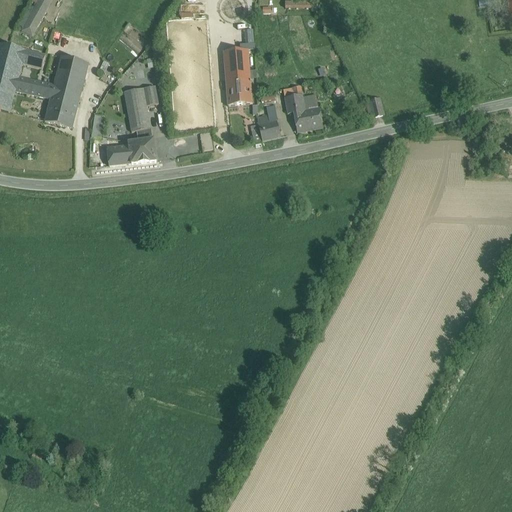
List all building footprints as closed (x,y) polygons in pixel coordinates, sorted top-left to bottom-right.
[(32,0),(16,29),(21,32),(27,22),(38,27),(52,0),(32,0)] [(38,27),(27,22),(21,32),(32,38),(38,27)] [(46,57),(0,45),(0,60),(22,66),(42,71),(46,57)] [(248,52),(225,54),(227,86),(250,84),(248,52)] [(89,65),(61,58),(54,87),(51,100),(78,107),(89,65)] [(22,66),(0,60),(0,111),(10,114),(15,93),(19,79),(22,66)] [(54,87),(19,79),(15,93),(51,100),(54,87)] [(250,84),(227,86),(228,106),(252,105),(250,84)] [(155,88),(124,94),(132,134),(151,131),(147,108),(159,106),(155,88)] [(301,88),(292,90),(294,98),(302,96),(301,88)] [(294,98),(285,100),(288,117),(294,116),(297,134),(308,132),(305,112),(302,96),(294,98)] [(78,107),(51,100),(45,123),(72,130),(78,107)] [(379,101),(370,103),(374,119),(383,117),(379,101)] [(320,110),(305,112),(308,132),(323,129),(320,110)] [(104,118),(95,117),(91,139),(101,140),(104,118)] [(268,117),(257,119),(259,127),(269,125),(268,117)] [(269,125),(259,127),(262,143),(281,139),(277,123),(269,125)] [(132,134),(129,135),(131,144),(129,145),(131,166),(157,163),(154,141),(153,141),(151,131),(132,134)] [(203,152),(213,151),(211,134),(201,135),(203,152)] [(129,143),(108,144),(106,146),(109,168),(131,166),(129,145),(129,143)]
